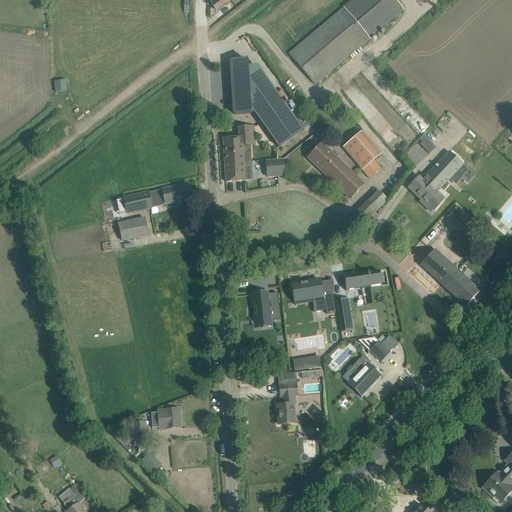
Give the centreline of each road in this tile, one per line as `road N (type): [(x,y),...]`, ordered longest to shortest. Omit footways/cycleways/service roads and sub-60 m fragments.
road 1 (unclassified): [(321,511),(511,300)]
road 2 (unclassified): [(217,274),(202,58),(190,25),(200,0)]
road 3 (residential): [(217,274),(370,245),(449,316)]
road 4 (unclassified): [(232,511),(217,274)]
road 5 (track): [(198,40),(27,173)]
